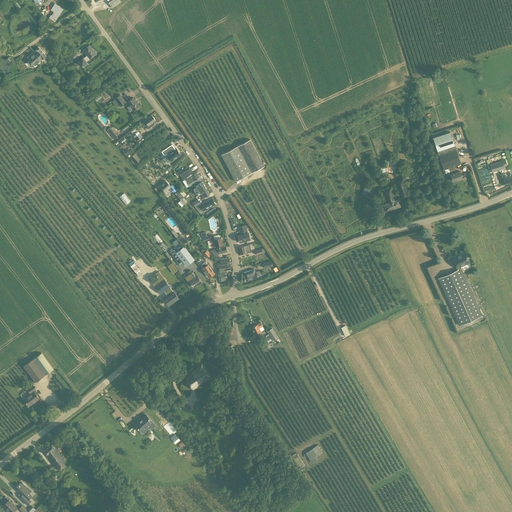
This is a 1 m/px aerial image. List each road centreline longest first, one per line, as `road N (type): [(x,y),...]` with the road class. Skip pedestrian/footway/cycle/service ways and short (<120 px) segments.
road 1 (unclassified): [(232,292),(236,272),(222,204),(77,0)]
road 2 (tertiary): [(232,292),(511,193)]
road 3 (tertiary): [(0,464),(172,327),(232,292)]
